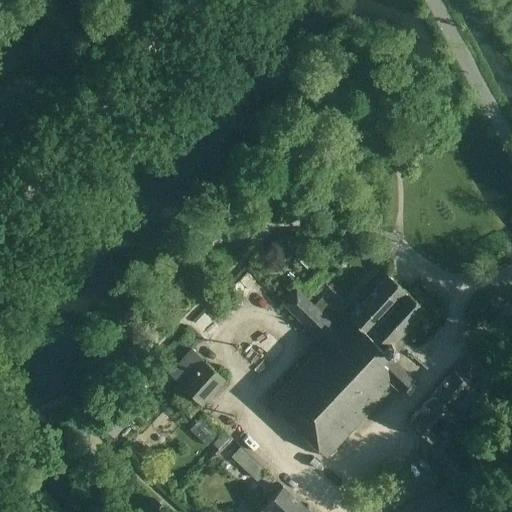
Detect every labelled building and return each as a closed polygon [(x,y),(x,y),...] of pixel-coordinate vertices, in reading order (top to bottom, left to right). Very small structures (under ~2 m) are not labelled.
[(323,344),(278,392),(267,402),(325,457),(393,385),(401,392),(414,378),(389,354),(394,349),(393,345),(393,344),(392,345),(389,342),(385,342),(380,347),(366,334),(406,292),(409,289),(404,284),(401,288),(387,275),(337,330),(296,289),(282,304),(323,344)] [(425,310),(406,292),(366,334),(380,347),(385,342),(389,342),(392,345),(393,344),(425,310)] [(212,369),(191,350),(174,369),(169,374),(200,404),(223,379),(212,369)] [(432,393),(461,422),(465,418),(461,413),(468,406),(478,415),(493,398),(482,388),(477,393),(453,370),(432,393)] [(461,422),(432,393),(407,420),(427,439),(427,440),(428,441),(440,427),(449,435),(461,422)] [(124,402),(100,425),(112,437),(136,414),(124,402)] [(218,450),(229,438),(223,432),(212,445),(218,450)] [(230,457),(256,482),(265,472),(239,447),(230,457)] [(426,511),(462,492),(462,491),(452,482),(397,511),(426,511)] [(281,485),(261,508),(256,511),(309,511),(299,502),(301,499),(298,496),(296,499),(281,485)] [(164,511),(150,499),(137,511),(164,511)]
